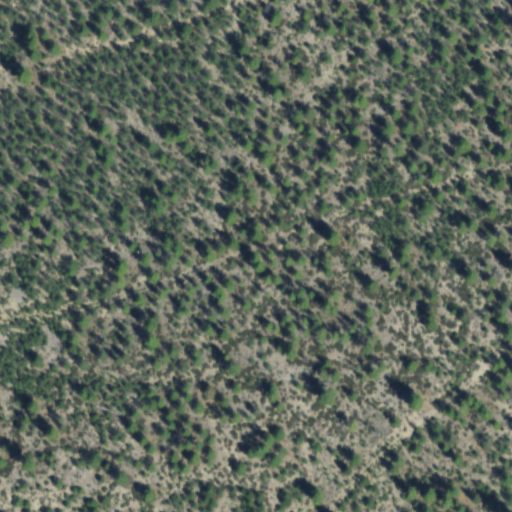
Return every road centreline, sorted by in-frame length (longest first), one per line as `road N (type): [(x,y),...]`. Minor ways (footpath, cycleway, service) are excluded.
road 1 (track): [(511,147),(488,150),(353,237),(163,283),(0,306)]
road 2 (track): [(315,0),(182,58),(39,98),(0,95)]
road 3 (track): [(353,511),(511,380)]
